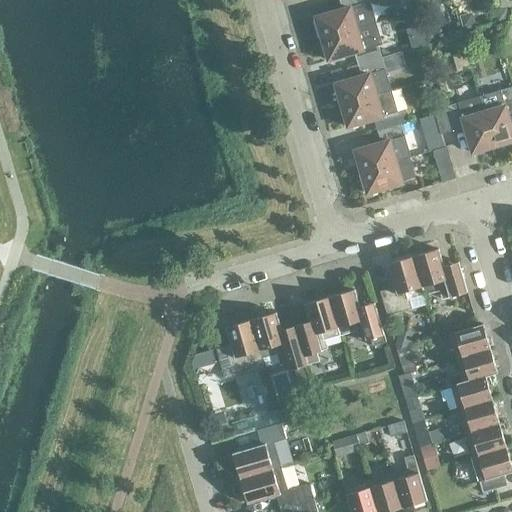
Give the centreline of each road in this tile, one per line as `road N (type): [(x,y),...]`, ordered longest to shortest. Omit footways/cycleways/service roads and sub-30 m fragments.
road 1 (residential): [(261,0),(334,247)]
road 2 (residential): [(511,348),(469,206)]
road 3 (residential): [(334,247),(195,289)]
road 4 (residential): [(469,206),(334,247)]
